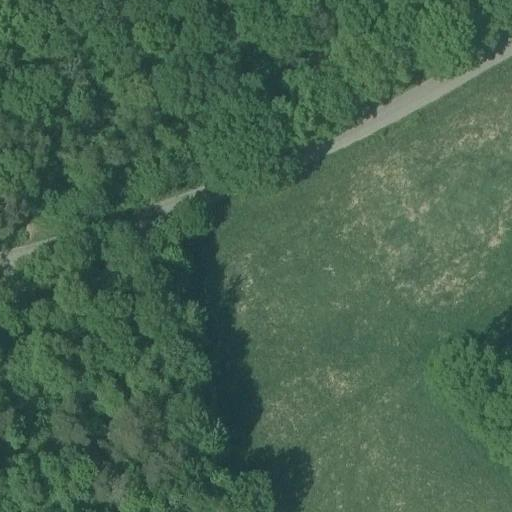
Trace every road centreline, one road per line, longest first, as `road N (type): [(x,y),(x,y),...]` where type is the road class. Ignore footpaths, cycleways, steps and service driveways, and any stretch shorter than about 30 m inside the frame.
road 1 (unclassified): [(0,261),(150,220),(323,150),(511,44)]
road 2 (track): [(150,220),(224,466),(204,511)]
